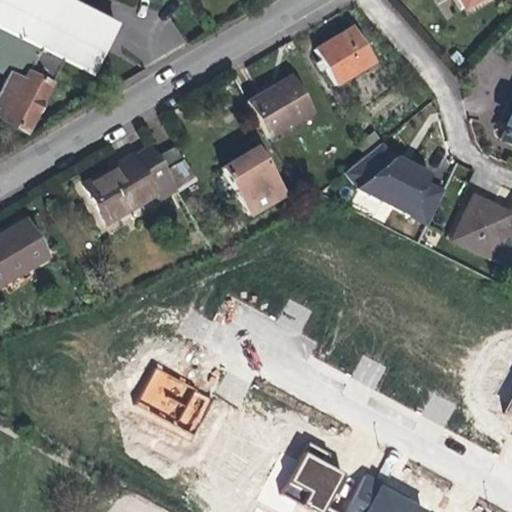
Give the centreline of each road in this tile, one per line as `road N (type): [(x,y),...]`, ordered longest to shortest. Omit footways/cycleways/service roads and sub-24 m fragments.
road 1 (residential): [(290,0),(0,172)]
road 2 (residential): [(511,495),(232,342)]
road 3 (residential): [(366,0),(434,80),(455,148),(511,178)]
